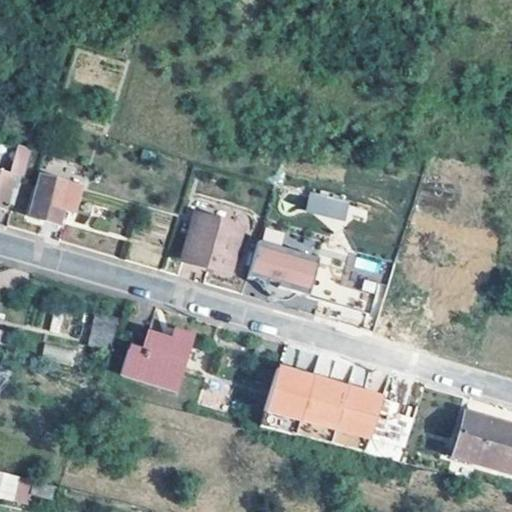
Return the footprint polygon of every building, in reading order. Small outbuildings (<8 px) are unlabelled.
[(15,174),(0,169),(0,209),(5,211),(15,174)] [(81,188),(41,176),(29,217),(60,226),(63,212),(74,214),(81,188)] [(346,220),(349,199),(309,193),(306,213),(346,220)] [(186,259),(229,273),(243,230),(199,216),(186,259)] [(320,259),(259,240),(248,277),(250,277),(253,278),(255,279),(258,280),(261,282),(263,283),(265,286),(267,289),(269,281),(279,284),(278,287),(309,297),(320,259)] [(111,347),(111,323),(90,323),(90,347),(111,347)] [(134,332),(129,349),(121,375),(177,390),(192,339),(171,333),(169,341),(134,332)] [(121,375),(129,349),(115,345),(107,371),(121,375)] [(73,362),(74,350),(45,347),(44,359),(73,362)] [(369,452),(384,392),(277,364),(264,414),(298,423),(295,433),(369,452)] [(511,426),(468,413),(453,457),(511,473),(511,426)] [(0,500),(27,504),(31,477),(0,473),(0,500)]
